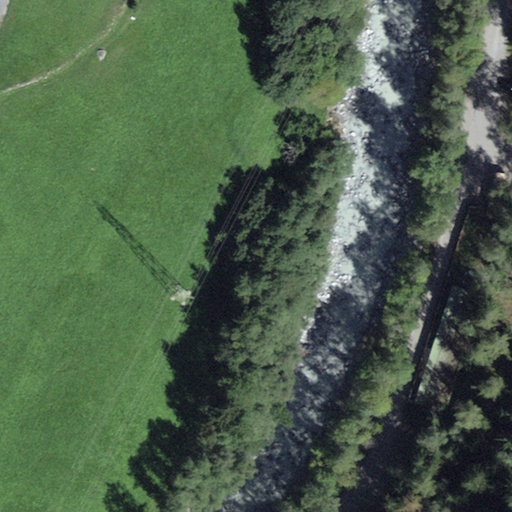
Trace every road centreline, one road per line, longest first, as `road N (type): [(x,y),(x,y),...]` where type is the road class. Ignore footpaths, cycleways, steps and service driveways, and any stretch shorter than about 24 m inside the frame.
road 1 (unclassified): [(345,511),(402,420),(487,140),(511,5)]
road 2 (unknown): [(0,371),(101,216),(165,0)]
